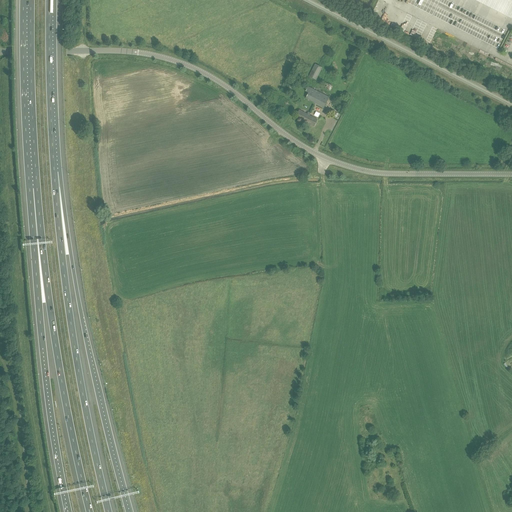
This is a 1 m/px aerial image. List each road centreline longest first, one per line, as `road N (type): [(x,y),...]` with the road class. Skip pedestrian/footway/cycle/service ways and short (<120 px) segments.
road 1 (unclassified): [(511,174),(354,168),(292,140),(203,72),(157,56),(0,51)]
road 2 (motorway): [(127,511),(54,173)]
road 3 (motorway): [(108,511),(62,273),(54,173)]
road 4 (motorway): [(37,187),(54,343),(89,511)]
road 5 (motorway): [(37,187),(36,281),(68,511)]
road 6 (motorway): [(30,0),(37,187)]
road 7 (motorway): [(54,173),(49,0)]
